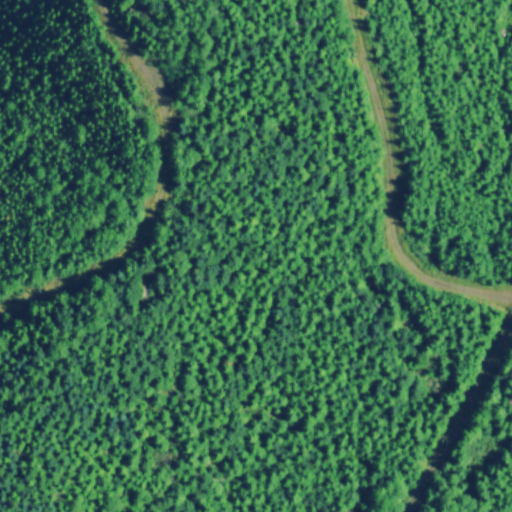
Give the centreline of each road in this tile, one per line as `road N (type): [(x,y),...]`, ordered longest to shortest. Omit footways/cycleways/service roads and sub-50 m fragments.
road 1 (track): [(511,299),(420,277),(392,232),(392,157),(358,0),(144,70),(165,115),(168,153),(142,235),(115,261),(0,319)]
road 2 (track): [(511,325),(404,511)]
